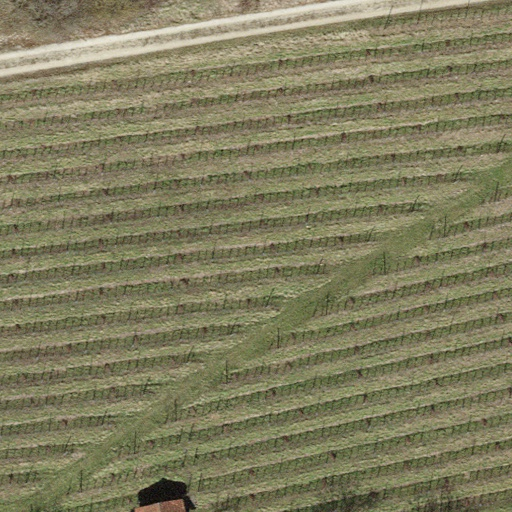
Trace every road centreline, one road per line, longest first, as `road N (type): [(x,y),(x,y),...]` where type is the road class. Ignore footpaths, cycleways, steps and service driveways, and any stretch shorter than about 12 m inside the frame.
road 1 (track): [(17,511),(511,169)]
road 2 (track): [(0,65),(426,0)]
